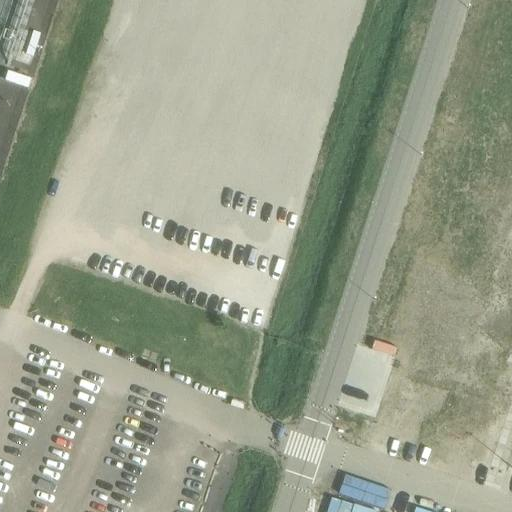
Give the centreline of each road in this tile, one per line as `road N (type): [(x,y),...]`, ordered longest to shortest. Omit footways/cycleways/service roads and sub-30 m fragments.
road 1 (unknown): [(68,357),(8,511)]
road 2 (unknown): [(114,376),(69,511)]
